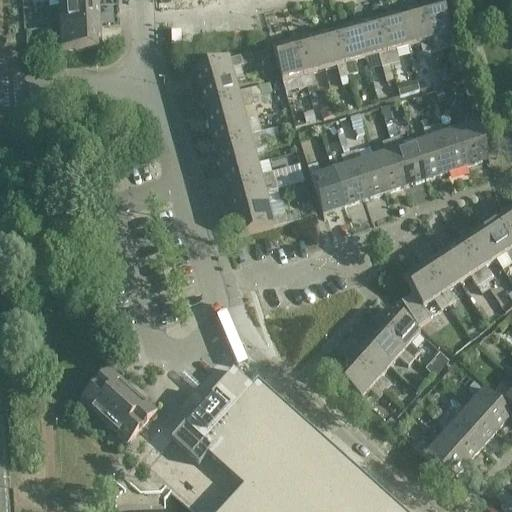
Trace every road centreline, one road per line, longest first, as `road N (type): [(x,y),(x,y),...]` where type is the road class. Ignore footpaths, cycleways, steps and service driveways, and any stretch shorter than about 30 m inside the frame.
road 1 (residential): [(227,326),(179,354),(158,342),(137,284),(114,205),(184,181)]
road 2 (residential): [(227,326),(184,181)]
road 3 (residential): [(0,91),(146,86)]
road 4 (residential): [(261,1),(140,13)]
